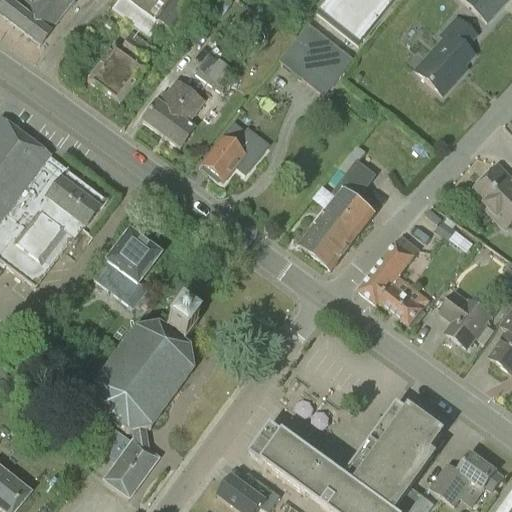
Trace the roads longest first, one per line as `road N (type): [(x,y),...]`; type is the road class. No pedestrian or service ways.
road 1 (secondary): [(323,300),(0,65)]
road 2 (unclassified): [(323,300),(511,103)]
road 3 (residential): [(169,511),(323,300)]
road 4 (secondary): [(511,437),(323,300)]
